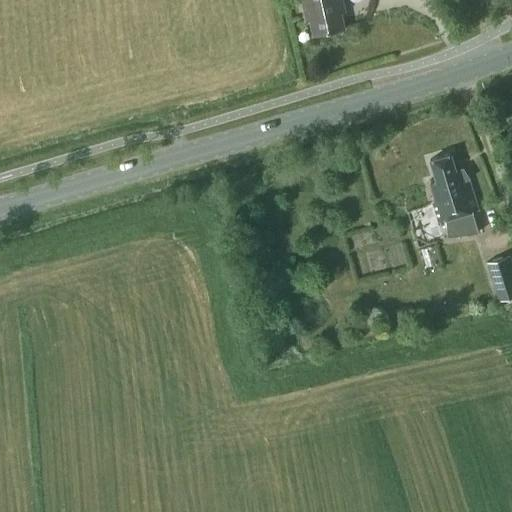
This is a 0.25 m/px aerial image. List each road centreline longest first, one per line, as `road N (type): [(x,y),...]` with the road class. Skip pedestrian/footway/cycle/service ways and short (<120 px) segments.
road 1 (secondary): [(0,210),(511,52)]
road 2 (track): [(511,226),(460,72)]
